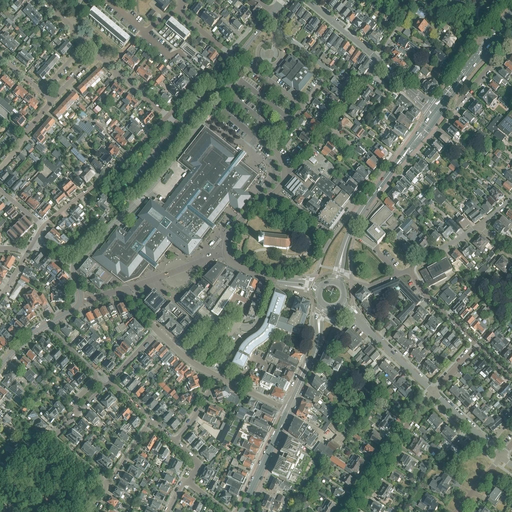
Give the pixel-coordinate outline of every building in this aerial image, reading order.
[(23,0),(17,0),(16,2),(13,4),(18,9),(21,6),(22,4),(25,1),(23,0)] [(155,0),(156,0),(159,2),(161,4),(161,5),(163,7),(164,7),(162,9),(161,10),(163,12),(170,4),(171,3),(170,4),(169,2),(169,1),(167,0),(155,0)] [(262,7),(253,0),(249,0),(247,3),(252,7),(250,10),(255,14),(262,7)] [(332,0),(329,5),(333,8),(338,3),(340,0),(332,0)] [(344,7),(346,4),(348,2),(348,3),(346,1),(342,6),(339,3),(334,9),(339,13),(341,11),(344,7)] [(346,8),(341,14),(345,19),(351,13),(353,9),(351,7),(352,6),(351,5),(353,3),(349,1),(344,7),(346,8),(346,9),(346,8)] [(191,11),(196,15),(204,6),(201,4),(199,6),(197,4),(191,11)] [(289,18),(291,20),(301,7),(295,4),(294,6),(293,6),(289,12),(292,14),(289,18)] [(29,5),(23,12),(27,16),(34,10),(29,5)] [(239,11),(248,19),(252,14),(243,7),(239,11)] [(97,11),(94,8),(88,15),(91,18),(91,19),(97,11)] [(300,19),(306,12),(301,8),(296,16),(300,19)] [(248,19),(239,11),(237,9),(236,11),(238,13),(236,16),(235,15),(235,16),(244,24),(247,21),(246,20),(248,19)] [(32,21),(34,19),(38,15),(34,10),(27,16),(32,21)] [(146,16),(149,19),(155,13),(152,10),(146,16)] [(354,15),(351,13),(345,19),(352,24),(353,22),(354,23),(357,19),(362,13),(358,10),(354,15)] [(101,14),(97,11),(91,19),(92,18),(95,21),(94,22),(101,14)] [(201,19),(206,23),(213,14),(211,12),(209,14),(207,12),(201,19)] [(306,13),(301,20),(300,19),(298,22),(304,26),(311,16),(306,13)] [(387,22),(391,17),(386,13),(383,18),(387,22)] [(19,17),(16,14),(10,21),(11,21),(12,23),(19,17)] [(105,17),(101,14),(94,22),(95,22),(95,21),(99,24),(98,25),(105,17)] [(219,18),(216,16),(213,14),(206,23),(212,27),(217,20),(219,18)] [(38,15),(34,19),(32,21),(36,26),(43,19),(38,15)] [(354,23),(353,25),(358,29),(364,23),(366,24),(370,19),(366,16),(364,18),(361,15),(357,19),(354,23)] [(108,20),(105,17),(98,25),(99,24),(102,27),(102,28),(108,20)] [(223,18),(221,20),(223,23),(229,28),(230,26),(223,18)] [(233,22),(231,24),(238,31),(239,30),(239,31),(240,31),(241,30),(241,28),(242,26),(239,23),(233,18),(231,20),(233,22)] [(175,22),(171,19),(166,26),(169,29),(175,22)] [(314,19),(308,26),(311,28),(307,32),(311,34),(319,23),(314,19)] [(360,31),(366,35),(368,32),(370,33),(377,23),(374,21),(373,22),(370,19),(366,24),(360,31)] [(112,23),(108,20),(102,28),(103,27),(106,30),(105,31),(112,23)] [(229,28),(223,23),(221,20),(217,25),(219,28),(220,27),(224,30),(221,33),(225,37),(223,38),(224,39),(225,40),(226,40),(226,41),(226,40),(227,39),(228,40),(233,35),(231,33),(232,31),(229,28)] [(421,21),(415,28),(422,32),(425,34),(430,28),(426,26),(427,25),(421,21)] [(42,31),(45,28),(48,32),(53,27),(48,23),(46,24),(44,22),(39,27),(42,31)] [(179,25),(175,22),(169,29),(173,32),(179,25)] [(116,26),(112,23),(105,31),(106,31),(110,33),(109,34),(116,26)] [(183,28),(179,25),(173,32),(177,35),(183,28)] [(320,36),(321,37),(327,29),(322,25),(316,34),(320,36)] [(119,29),(116,26),(109,34),(110,34),(113,36),(113,37),(119,29)] [(57,32),(53,27),(48,32),(53,37),(57,32)] [(186,31),(183,28),(177,35),(180,39),(186,31)] [(123,33),(119,29),(113,37),(114,37),(117,40),(116,40),(123,33)] [(380,31),(372,41),(377,45),(383,38),(380,36),(384,31),(382,29),(380,31)] [(403,34),(407,38),(411,33),(407,29),(403,34)] [(329,39),(329,38),(332,33),(328,30),(320,40),(326,44),(328,40),(329,39)] [(368,37),(372,41),(380,31),(378,30),(376,32),(375,32),(373,31),(368,37)] [(190,35),(186,31),(180,39),(184,42),(190,35)] [(0,41),(3,44),(7,39),(9,37),(4,32),(0,37),(0,41)] [(22,32),(20,34),(24,38),(22,40),(25,43),(28,39),(29,39),(23,34),(22,32)] [(448,35),(443,42),(447,44),(447,45),(450,47),(451,47),(453,48),(455,44),(454,43),(457,38),(454,36),(448,32),(447,34),(448,35)] [(127,36),(123,33),(116,40),(117,41),(117,40),(121,43),(120,43),(120,44),(127,36)] [(331,49),(339,38),(334,35),(326,46),(331,49)] [(131,39),(127,36),(120,44),(121,43),(125,46),(131,39)] [(7,49),(12,43),(14,41),(9,37),(7,39),(3,44),(7,49)] [(405,50),(405,49),(407,51),(409,51),(411,49),(416,53),(419,55),(421,51),(419,49),(420,48),(411,42),(410,43),(402,37),(396,44),(405,50)] [(343,42),(339,38),(331,49),(335,53),(343,42)] [(14,41),(12,43),(7,49),(12,53),(19,46),(14,41)] [(66,42),(62,47),(67,51),(68,49),(69,50),(71,47),(66,42)] [(184,42),(180,48),(193,58),(192,59),(195,61),(197,58),(200,55),(184,42)] [(340,55),(341,54),(344,55),(345,53),(350,47),(345,43),(341,49),(340,48),(337,52),(340,55)] [(217,52),(210,46),(209,47),(209,48),(209,49),(207,49),(205,51),(216,59),(219,56),(216,54),(217,52)] [(67,51),(62,47),(57,51),(63,56),(66,53),(65,53),(67,51)] [(345,53),(348,55),(345,60),(348,62),(355,51),(354,50),(350,47),(345,53)] [(394,49),(391,54),(394,56),(398,59),(398,58),(400,56),(403,59),(405,56),(398,51),(394,49)] [(21,62),(25,57),(28,55),(23,50),(16,58),(21,62)] [(432,57),(441,64),(443,61),(445,60),(447,58),(437,50),(435,53),(432,51),(430,54),(433,56),(432,57)] [(216,59),(205,51),(204,53),(202,54),(201,55),(204,58),(209,62),(210,61),(213,63),(216,59)] [(361,55),(356,52),(349,62),(354,65),(361,55)] [(21,62),(26,67),(30,62),(34,58),(29,53),(28,55),(25,57),(21,62)] [(127,65),(132,59),(134,58),(129,53),(122,61),(127,65)] [(53,56),(51,58),(49,56),(48,57),(46,55),(44,57),(49,61),(54,65),(56,63),(56,64),(59,61),(53,56)] [(201,55),(200,55),(197,58),(201,61),(199,64),(202,66),(203,65),(206,68),(207,68),(208,68),(208,67),(208,66),(210,64),(206,61),(206,60),(204,58),(201,55)] [(366,59),(361,55),(354,65),(353,66),(356,68),(358,64),(361,66),(366,59)] [(394,56),(391,61),(397,65),(398,67),(400,67),(403,69),(406,64),(398,58),(398,59),(394,56)] [(45,66),(50,70),(53,67),(52,67),(54,65),(49,61),(44,57),(43,58),(45,60),(44,61),(45,62),(43,64),(45,66)] [(293,87),(299,92),(312,75),(307,70),(307,69),(292,57),(291,58),(289,57),(276,72),(278,74),(277,76),(292,88),(293,87)] [(134,58),(132,59),(127,65),(133,70),(139,62),(134,58)] [(364,75),(373,63),(367,59),(359,71),(364,75)] [(43,64),(41,66),(40,66),(37,65),(36,66),(39,69),(41,70),(45,75),(47,73),(48,73),(50,70),(45,66),(43,64)] [(418,70),(416,68),(418,66),(415,64),(413,67),(413,66),(408,73),(413,77),(418,70)] [(146,66),(144,69),(141,67),(137,73),(142,77),(147,72),(149,69),(146,66)] [(195,71),(196,71),(190,66),(184,72),(191,78),(191,77),(194,79),(195,78),(195,79),(197,77),(196,76),(198,74),(195,71)] [(420,72),(426,77),(430,73),(424,68),(420,72)] [(99,69),(94,73),(99,79),(102,76),(103,78),(105,76),(104,74),(99,69)] [(508,74),(502,69),(498,73),(507,81),(508,79),(506,77),(508,74)] [(44,77),(45,75),(41,70),(36,75),(41,80),(44,77)] [(152,76),(147,72),(142,77),(147,82),(152,76)] [(94,73),(90,77),(95,83),(97,80),(99,82),(100,80),(99,79),(94,73)] [(160,74),(153,81),(159,85),(165,78),(160,74)] [(499,85),(501,83),(505,86),(507,84),(496,75),(492,80),(499,85)] [(3,88),(4,86),(9,81),(4,76),(3,78),(1,77),(0,78),(0,88),(1,89),(2,88),(3,88)] [(180,81),(185,87),(190,82),(185,77),(183,79),(180,76),(179,78),(181,80),(180,81)] [(90,77),(85,81),(90,87),(95,83),(90,77)] [(422,86),(427,94),(438,87),(433,79),(427,82),(426,81),(423,83),(423,84),(422,85),(422,86)] [(181,91),(185,87),(180,81),(179,82),(177,80),(173,83),(176,86),(175,86),(181,91)] [(14,85),(9,81),(4,86),(3,88),(2,88),(1,89),(0,89),(0,90),(2,91),(4,89),(4,90),(6,88),(9,91),(14,85)] [(85,81),(81,85),(86,91),(90,87),(85,81)] [(339,88),(345,93),(350,86),(349,85),(344,81),(339,88)] [(500,89),(499,88),(499,87),(492,81),(488,86),(495,92),(496,90),(498,92),(500,89)] [(116,83),(111,89),(115,93),(120,87),(116,83)] [(86,91),(81,85),(77,90),(81,95),(86,91)] [(171,89),(169,92),(174,97),(175,96),(176,97),(177,95),(177,94),(179,93),(173,87),(171,85),(169,87),(171,89)] [(19,96),(24,91),(18,87),(12,94),(16,98),(12,102),(13,103),(19,96)] [(120,87),(115,93),(120,96),(125,91),(120,87)] [(331,92),(341,99),(344,95),(334,87),(333,89),(333,88),(332,89),(333,90),(331,92)] [(365,87),(359,96),(365,100),(365,101),(367,103),(369,100),(369,99),(369,98),(368,98),(369,98),(368,97),(372,92),(365,87)] [(333,107),(334,106),(335,104),(336,105),(339,101),(332,95),(324,89),(322,92),(330,98),(329,100),(327,102),(333,107)] [(481,94),(478,97),(489,105),(493,100),(494,101),(497,98),(485,89),(483,92),(482,92),(481,93),(481,94)] [(24,91),(19,96),(13,103),(14,103),(18,99),(19,100),(21,98),(23,101),(28,95),(24,91)] [(161,98),(167,103),(171,99),(168,97),(169,96),(163,91),(161,93),(164,96),(161,98)] [(79,103),(76,100),(78,98),(73,93),(69,97),(74,103),(77,105),(79,103)] [(33,100),(28,95),(23,101),(28,105),(33,100)] [(129,95),(125,100),(129,104),(134,99),(129,95)] [(406,99),(402,95),(397,102),(401,105),(406,99)] [(74,103),(69,97),(65,102),(70,107),(74,103)] [(500,98),(498,100),(506,107),(508,105),(504,102),(502,100),(500,98)] [(134,99),(129,104),(134,108),(138,103),(134,99)] [(328,116),(332,111),(330,110),(325,106),(315,99),(313,103),(316,106),(317,105),(322,109),(321,111),(328,116)] [(405,109),(410,103),(406,99),(401,105),(405,109)] [(27,107),(24,110),(21,113),(25,116),(26,114),(24,112),(27,107),(31,111),(33,109),(34,111),(37,108),(35,107),(38,104),(33,100),(28,105),(27,107)] [(65,102),(60,106),(66,111),(70,107),(65,102)] [(476,102),(468,110),(475,115),(476,114),(480,116),(484,112),(480,109),(482,107),(476,102)] [(415,119),(416,118),(420,112),(414,107),(414,106),(410,103),(405,109),(404,110),(415,119)] [(348,114),(353,118),(355,115),(358,111),(360,112),(362,110),(357,107),(356,108),(353,105),(349,110),(350,111),(348,114)] [(64,117),(68,113),(66,111),(60,106),(56,111),(62,116),(64,117)] [(404,110),(401,108),(396,115),(400,118),(397,122),(401,124),(400,125),(408,130),(413,124),(405,119),(406,118),(401,114),(404,110)] [(135,111),(143,118),(140,121),(145,126),(149,121),(144,116),(140,112),(137,110),(135,111)] [(314,114),(314,116),(315,117),(315,118),(322,124),(326,119),(319,113),(319,112),(317,110),(315,113),(314,114)] [(415,119),(404,110),(401,114),(404,117),(405,117),(412,122),(414,119),(415,119)] [(56,111),(52,115),(58,120),(62,116),(56,111)] [(148,112),(144,116),(149,121),(153,117),(148,112)] [(466,113),(463,117),(470,124),(470,123),(471,124),(473,124),(475,122),(475,123),(477,120),(475,118),(474,119),(466,113)] [(13,122),(20,127),(21,126),(22,125),(25,121),(22,118),(23,117),(19,114),(16,117),(17,117),(13,122)] [(391,115),(388,118),(395,123),(397,119),(391,115)] [(338,123),(345,128),(349,123),(347,121),(347,120),(343,117),(338,123)] [(511,133),(511,121),(508,118),(504,122),(499,118),(497,117),(487,129),(493,135),(498,129),(509,137),(511,133)] [(125,128),(132,135),(134,133),(137,135),(141,131),(136,127),(139,125),(131,118),(129,121),(131,122),(125,128)] [(454,126),(461,133),(468,125),(469,123),(463,118),(462,120),(461,119),(457,123),(454,126)] [(49,119),(45,123),(50,128),(55,123),(49,119)] [(310,124),(311,125),(308,129),(313,132),(312,132),(314,129),(315,130),(316,128),(318,130),(321,125),(313,120),(312,121),(310,120),(308,123),(310,124)] [(76,126),(88,136),(90,134),(92,132),(93,133),(96,129),(91,125),(89,128),(87,126),(83,123),(83,124),(80,121),(76,126)] [(46,133),(48,135),(53,130),(50,128),(45,123),(41,128),(46,133)] [(96,128),(96,129),(101,133),(104,130),(97,123),(96,124),(94,126),(96,128)] [(407,132),(397,125),(394,129),(404,136),(407,132)] [(75,126),(72,129),(80,135),(82,132),(75,126)] [(112,272),(125,281),(137,277),(150,260),(155,263),(171,243),(189,257),(201,241),(200,241),(208,231),(207,227),(205,225),(207,223),(208,221),(210,223),(215,222),(230,203),(238,210),(249,196),(245,193),(258,176),(239,160),(237,159),(240,154),(205,127),(177,162),(191,172),(165,205),(158,200),(157,200),(156,199),(155,199),(149,207),(148,208),(147,207),(139,217),(140,218),(128,234),(119,227),(95,258),(112,272)] [(123,147),(127,143),(121,137),(124,134),(118,127),(113,133),(116,135),(113,138),(123,147)] [(446,132),(453,139),(455,137),(458,140),(461,136),(458,133),(451,127),(449,129),(448,131),(448,130),(446,132)] [(41,128),(37,133),(42,137),(46,133),(41,128)] [(360,128),(355,135),(359,138),(364,132),(360,128)] [(498,130),(493,136),(501,142),(503,140),(506,137),(498,130)] [(397,138),(390,132),(387,135),(386,134),(386,133),(383,131),(381,133),(393,143),(397,138)] [(479,131),(477,135),(476,135),(482,141),(485,137),(479,131)] [(86,135),(82,132),(80,135),(77,138),(80,141),(86,135)] [(125,140),(129,143),(134,138),(129,133),(127,132),(122,137),(125,140)] [(308,137),(310,135),(306,132),(305,134),(303,133),(300,138),(307,144),(311,139),(308,137)] [(44,139),(42,137),(37,133),(33,138),(38,142),(40,144),(42,146),(44,143),(46,141),(44,139)] [(389,148),(393,143),(381,133),(380,135),(382,137),(383,137),(384,137),(385,138),(382,141),(389,148)] [(60,135),(57,139),(64,146),(67,142),(60,135)] [(439,140),(438,140),(442,143),(440,145),(445,149),(445,150),(446,151),(452,144),(450,142),(443,135),(440,138),(441,139),(439,140)] [(289,138),(284,146),(287,148),(293,141),(289,138)] [(329,141),(326,145),(332,151),(336,147),(329,141)] [(372,158),(373,157),(368,152),(367,153),(363,150),(365,148),(362,146),(358,142),(357,144),(360,147),(359,148),(358,147),(356,149),(356,150),(356,151),(357,152),(357,153),(358,153),(358,154),(359,154),(360,154),(361,155),(362,155),(364,153),(366,155),(361,160),(373,171),(376,168),(375,167),(378,163),(372,158)] [(433,146),(432,146),(439,153),(441,154),(445,150),(445,149),(440,145),(438,143),(437,143),(436,142),(435,144),(434,144),(432,145),(433,146)] [(109,149),(107,151),(112,156),(114,153),(116,156),(117,155),(118,155),(119,154),(118,153),(120,151),(110,143),(109,144),(110,146),(108,149),(109,149)] [(372,152),(381,161),(384,158),(383,157),(387,153),(381,148),(381,147),(378,144),(374,148),(375,149),(372,152)] [(485,155),(488,151),(489,150),(482,145),(474,154),(478,157),(482,152),(485,155)] [(37,146),(34,149),(40,154),(43,151),(38,146),(37,146)] [(98,151),(104,156),(100,160),(106,166),(109,162),(110,163),(112,161),(111,160),(112,159),(109,156),(109,155),(101,147),(98,151)] [(431,148),(425,156),(427,158),(425,161),(431,165),(434,161),(435,161),(440,156),(437,154),(431,148)] [(292,153),(298,158),(301,154),(295,149),(292,153)] [(79,154),(79,155),(76,157),(83,164),(86,161),(79,154)] [(93,162),(91,164),(99,172),(103,167),(93,158),(91,160),(93,162)] [(58,160),(54,165),(56,166),(58,168),(59,169),(59,168),(63,165),(58,160)] [(417,163),(414,166),(421,173),(424,171),(425,172),(426,173),(427,173),(430,170),(430,168),(427,166),(421,160),(418,164),(417,163)] [(460,166),(453,160),(450,163),(457,169),(460,166)] [(85,169),(82,172),(79,169),(74,173),(80,178),(80,177),(87,183),(95,175),(91,172),(92,171),(88,167),(87,167),(85,165),(83,167),(85,169)] [(315,185),(320,178),(304,165),(296,175),(305,183),(308,179),(315,185)] [(369,174),(361,167),(362,167),(359,165),(354,170),(365,180),(368,176),(367,176),(369,174)] [(13,173),(10,170),(7,168),(4,172),(0,177),(0,178),(1,180),(1,181),(2,182),(4,182),(9,176),(10,177),(13,173)] [(414,168),(409,172),(416,179),(418,181),(419,182),(421,179),(418,176),(420,174),(414,168)] [(365,181),(354,171),(352,173),(353,174),(350,177),(352,179),(360,186),(365,181)] [(17,173),(16,172),(15,172),(11,176),(11,177),(4,184),(5,185),(8,188),(8,187),(9,188),(18,179),(17,178),(15,176),(17,174),(17,173)] [(409,172),(405,177),(412,183),(414,185),(418,181),(416,179),(409,172)] [(57,177),(56,176),(53,173),(49,178),(53,182),(58,178),(57,177)] [(165,179),(163,182),(165,184),(173,174),(171,173),(169,175),(167,174),(164,178),(165,179)] [(70,179),(73,182),(79,188),(80,187),(82,186),(82,185),(83,183),(76,177),(77,177),(74,174),(73,175),(70,179)] [(341,209),(350,198),(344,193),(323,175),(320,178),(315,185),(310,191),(314,195),(315,194),(316,194),(317,193),(319,190),(322,192),(329,198),(334,202),(334,203),(341,209)] [(358,186),(353,182),(354,181),(351,179),(352,179),(351,178),(347,175),(345,177),(350,180),(346,184),(355,192),(358,188),(357,188),(358,186)] [(428,176),(426,178),(434,185),(436,183),(428,176)] [(285,188),(287,189),(290,193),(294,196),(295,195),(296,197),(297,197),(300,194),(302,196),(305,198),(308,194),(312,198),(314,195),(310,191),(309,192),(308,190),(303,186),(294,178),(285,188)] [(355,192),(346,184),(339,178),(337,180),(335,179),(332,182),(340,188),(339,188),(350,198),(355,192)] [(408,190),(409,189),(410,190),(411,190),(412,189),(413,188),(413,187),(412,186),(410,184),(404,178),(400,182),(407,189),(408,190)] [(21,179),(11,190),(15,193),(21,187),(22,188),(27,183),(25,181),(24,182),(21,179)] [(498,180),(496,183),(502,188),(503,187),(509,192),(511,189),(511,188),(506,183),(504,185),(498,180)] [(64,184),(73,194),(77,190),(68,181),(64,184)] [(400,182),(396,187),(399,190),(399,191),(402,194),(403,193),(403,192),(405,193),(406,193),(408,192),(408,190),(407,189),(400,182)] [(68,198),(73,194),(64,184),(60,188),(68,198)] [(496,188),(494,189),(491,185),(489,187),(491,189),(500,199),(504,196),(499,190),(498,191),(496,188)] [(24,193),(20,197),(25,202),(31,196),(28,193),(31,190),(28,187),(23,192),(24,193)] [(388,196),(392,199),(391,200),(396,205),(399,202),(395,199),(400,194),(394,189),(388,196)] [(500,199),(491,189),(489,191),(493,195),(491,197),(496,203),(500,199)] [(61,192),(59,194),(56,192),(54,190),(53,191),(53,192),(62,201),(66,198),(61,192)] [(58,205),(62,201),(53,192),(51,193),(53,195),(53,196),(55,198),(53,200),(58,205)] [(431,198),(440,207),(446,200),(437,192),(431,198)] [(481,198),(482,196),(488,203),(492,207),(496,203),(490,198),(489,199),(484,195),(481,192),(477,195),(481,198)] [(105,201),(108,198),(103,194),(95,204),(104,212),(105,211),(107,213),(109,210),(108,208),(104,204),(106,202),(105,201)] [(26,203),(30,207),(31,207),(32,206),(31,205),(33,204),(39,197),(37,195),(33,200),(31,198),(26,203)] [(295,202),(299,205),(304,200),(299,196),(295,202)] [(39,197),(33,204),(31,205),(32,206),(31,207),(34,211),(40,204),(38,203),(41,199),(39,197)] [(343,211),(341,209),(334,203),(334,202),(329,198),(328,200),(319,211),(321,213),(316,219),(322,223),(330,229),(337,220),(343,211)] [(306,207),(311,211),(319,201),(316,199),(313,203),(311,201),(306,207)] [(394,210),(392,208),(394,205),(388,199),(384,203),(388,206),(387,207),(392,212),(394,210)] [(319,201),(311,211),(315,215),(320,208),(318,206),(320,202),(319,201)] [(464,211),(465,212),(469,216),(470,218),(472,220),(475,224),(482,218),(483,217),(485,215),(471,201),(466,206),(465,206),(467,208),(464,211)] [(44,202),(35,211),(38,214),(43,219),(46,215),(45,215),(51,209),(44,202)] [(487,214),(493,209),(488,203),(482,208),(487,214)] [(77,206),(73,210),(79,216),(83,213),(77,206)] [(5,212),(8,216),(14,211),(11,207),(5,212)] [(378,245),(380,242),(385,237),(378,229),(380,228),(381,229),(385,229),(387,227),(384,224),(393,215),(387,209),(385,207),(370,222),(369,222),(366,227),(364,231),(363,234),(363,235),(365,236),(369,239),(370,238),(378,245)] [(79,216),(73,210),(69,213),(75,220),(76,221),(78,219),(80,222),(82,220),(79,216)] [(8,216),(12,220),(17,214),(14,211),(8,216)] [(456,216),(459,219),(456,222),(463,230),(468,225),(459,214),(456,216)] [(28,230),(29,229),(32,226),(24,217),(19,221),(28,230)] [(503,217),(499,222),(505,227),(509,230),(511,227),(511,225),(509,222),(503,217)] [(61,221),(67,228),(70,231),(72,230),(70,227),(74,223),(69,218),(67,220),(65,218),(61,221)] [(408,218),(399,227),(404,231),(407,234),(412,229),(409,226),(412,223),(408,218)] [(450,223),(448,225),(456,233),(460,229),(454,223),(451,220),(449,222),(450,223)] [(23,234),(24,234),(28,230),(19,221),(15,225),(23,234)] [(67,228),(61,221),(57,225),(64,232),(65,231),(64,231),(67,228)] [(435,221),(433,223),(437,227),(435,229),(445,239),(446,239),(447,237),(449,235),(439,225),(438,224),(436,222),(435,221)] [(494,227),(493,228),(503,237),(504,236),(501,233),(503,231),(506,233),(508,231),(503,227),(498,222),(494,227)] [(441,223),(439,225),(449,235),(450,234),(451,234),(452,233),(452,232),(447,226),(445,228),(441,223)] [(15,225),(15,226),(11,230),(19,238),(23,234),(15,225)] [(402,232),(398,228),(392,234),(396,238),(402,232)] [(49,234),(57,242),(62,237),(53,229),(49,234)] [(14,243),(18,239),(19,238),(11,230),(6,234),(14,243)] [(429,235),(436,242),(440,237),(433,231),(429,235)] [(62,236),(62,237),(57,242),(49,234),(48,234),(44,238),(58,252),(68,241),(62,236)] [(259,243),(264,243),(263,247),(288,249),(292,247),(293,241),(289,237),(265,235),(265,236),(261,236),(261,237),(259,237),(259,240),(259,243)] [(417,243),(424,250),(428,245),(426,242),(428,241),(422,235),(419,238),(420,240),(417,243)] [(478,237),(476,239),(485,247),(489,243),(481,236),(479,238),(478,237)] [(485,247),(476,239),(474,242),(475,243),(473,244),(478,249),(476,251),(481,256),(484,252),(483,249),(485,247)] [(405,252),(407,255),(408,255),(410,258),(417,251),(408,243),(402,249),(405,252)] [(464,249),(469,254),(472,258),(475,254),(468,245),(467,246),(466,245),(464,247),(465,248),(464,249)] [(467,256),(469,254),(464,249),(463,249),(460,250),(461,251),(460,252),(467,260),(469,258),(467,256)] [(457,252),(456,251),(455,252),(454,252),(452,254),(452,255),(451,256),(456,262),(457,261),(459,259),(465,266),(466,266),(467,264),(457,252)] [(34,268),(37,265),(39,263),(38,262),(42,257),(38,253),(31,260),(34,263),(31,266),(34,268)] [(6,261),(12,265),(15,260),(9,256),(6,261)] [(499,270),(500,270),(499,269),(507,261),(505,258),(504,259),(502,258),(497,263),(494,260),(491,264),(499,270)] [(50,262),(46,259),(43,262),(43,261),(40,264),(39,264),(36,268),(39,270),(40,269),(42,271),(45,268),(50,262)] [(89,259),(78,271),(87,278),(88,276),(91,272),(97,266),(97,265),(89,259)] [(445,274),(452,270),(446,259),(428,269),(427,269),(420,272),(428,288),(447,278),(445,274)] [(9,270),(12,265),(6,261),(3,266),(9,270)] [(510,263),(507,261),(499,269),(500,270),(502,272),(501,274),(505,278),(510,273),(506,270),(511,265),(509,264),(510,263)] [(51,263),(46,269),(45,268),(42,272),(44,274),(47,272),(50,274),(51,273),(56,267),(51,263)] [(213,287),(226,269),(217,264),(202,278),(211,286),(213,287)] [(97,266),(91,272),(96,276),(95,277),(104,284),(110,277),(97,266)] [(56,267),(51,273),(50,274),(52,276),(49,280),(50,281),(48,283),(50,284),(55,278),(56,279),(58,277),(56,275),(60,271),(56,267)] [(479,273),(482,276),(488,269),(484,267),(479,273)] [(30,270),(26,268),(22,273),(30,278),(32,275),(30,274),(32,271),(30,270)] [(222,285),(232,271),(227,269),(219,281),(218,281),(216,283),(217,283),(214,286),(208,295),(210,297),(204,305),(206,307),(222,285)] [(238,274),(232,271),(222,285),(206,307),(208,309),(212,312),(220,301),(221,300),(228,288),(238,274)] [(100,288),(104,284),(95,277),(96,276),(91,272),(88,276),(91,279),(90,280),(93,282),(92,283),(95,286),(96,285),(100,288)] [(57,283),(59,281),(61,283),(64,279),(66,281),(68,278),(61,273),(58,277),(56,279),(55,278),(50,284),(55,288),(58,284),(57,283)] [(212,313),(218,317),(219,316),(218,316),(219,315),(220,315),(221,313),(222,311),(222,312),(223,310),(222,310),(223,309),(224,309),(225,308),(224,308),(226,305),(227,305),(227,303),(229,300),(230,300),(230,299),(231,297),(231,298),(232,297),(231,297),(233,295),(234,294),(236,291),(235,290),(236,289),(237,288),(238,288),(239,289),(239,288),(241,289),(241,290),(242,290),(244,290),(244,291),(246,291),(246,292),(252,280),(251,280),(252,279),(251,279),(251,280),(248,278),(248,277),(247,277),(246,277),(245,277),(244,276),(242,276),(242,275),(241,276),(241,275),(239,274),(238,274),(231,285),(228,290),(226,293),(225,294),(224,295),(224,294),(222,297),(221,300),(220,301),(219,301),(212,313)] [(20,278),(28,284),(30,280),(22,275),(20,278)] [(20,279),(17,284),(23,288),(26,283),(20,279)] [(208,285),(202,280),(198,284),(204,290),(206,292),(208,289),(206,287),(208,285)] [(245,298),(247,299),(250,292),(253,293),(257,282),(252,280),(246,292),(246,293),(247,293),(245,298)] [(412,302),(397,317),(402,323),(406,318),(405,318),(421,302),(421,303),(424,300),(421,298),(419,300),(399,280),(372,292),(369,294),(371,295),(370,296),(374,300),(375,299),(375,298),(395,289),(396,291),(399,291),(400,290),(412,302)] [(255,293),(263,296),(266,286),(265,285),(259,283),(256,293),(255,293)] [(440,297),(449,306),(456,298),(455,297),(456,296),(448,289),(450,287),(447,284),(441,290),(444,293),(440,297)] [(209,298),(196,285),(192,289),(192,290),(190,292),(203,304),(209,298)] [(58,290),(57,288),(53,288),(53,302),(56,302),(65,302),(64,291),(58,291),(58,290)] [(356,296),(362,303),(366,300),(370,304),(374,300),(370,296),(371,295),(369,294),(364,288),(356,296)] [(264,326),(263,326),(263,327),(262,328),(261,329),(259,332),(256,334),(253,336),(250,338),(248,340),(245,343),(243,346),(241,349),(239,352),(238,354),(232,364),(244,370),(250,357),(252,354),(254,351),(257,349),(260,347),(263,345),(266,343),(268,340),(271,338),(273,335),(275,331),(276,329),(291,334),(292,333),(300,335),(308,312),(308,310),(308,309),(309,308),(310,307),(309,306),(310,304),(305,303),(305,302),(301,300),(301,301),(296,300),(296,302),(294,302),(294,303),(295,305),(294,306),(293,307),(292,308),(293,309),(292,311),(297,312),(296,314),(296,313),(295,315),(293,318),(294,318),(292,323),(279,318),(286,298),(283,294),(281,293),(276,290),(266,318),(267,318),(266,323),(265,326),(264,326)] [(32,310),(41,304),(42,307),(47,304),(42,294),(37,297),(33,291),(24,296),(29,305),(32,310)] [(143,304),(155,315),(163,306),(166,303),(154,292),(143,304)] [(192,316),(203,304),(190,292),(179,304),(192,316)] [(260,305),(263,296),(255,293),(252,302),(255,303),(254,306),(252,305),(251,307),(250,307),(247,317),(255,320),(259,310),(258,310),(259,308),(260,305)] [(452,310),(456,314),(464,306),(461,302),(466,297),(462,294),(455,302),(457,304),(452,310)] [(362,303),(361,305),(370,314),(371,314),(373,316),(379,311),(379,310),(382,307),(379,304),(375,308),(370,304),(366,300),(362,303)] [(161,324),(164,327),(164,326),(168,330),(170,333),(171,332),(175,336),(177,339),(180,336),(179,336),(183,332),(188,327),(187,327),(191,323),(185,317),(182,314),(182,315),(178,311),(176,308),(176,309),(169,303),(168,304),(166,303),(163,306),(164,307),(164,308),(163,309),(164,310),(163,311),(160,314),(162,315),(158,319),(156,318),(156,319),(162,324),(161,324)] [(23,316),(23,317),(29,321),(35,317),(32,310),(29,305),(27,306),(26,305),(25,305),(24,305),(23,306),(24,307),(24,308),(23,308),(26,312),(21,315),(23,316)] [(107,308),(112,316),(117,314),(116,312),(113,305),(107,308)] [(126,312),(127,312),(123,305),(118,307),(121,315),(122,314),(122,316),(126,315),(128,316),(129,318),(131,317),(128,313),(127,314),(126,312)] [(100,310),(104,317),(107,315),(109,318),(111,316),(105,307),(100,310)] [(408,329),(416,320),(424,310),(421,307),(415,313),(416,314),(412,319),(409,316),(403,324),(408,329)] [(458,316),(462,320),(467,314),(471,310),(468,308),(466,311),(464,309),(458,316)] [(22,319),(20,321),(25,326),(29,322),(23,317),(23,316),(21,315),(18,312),(15,309),(13,311),(16,315),(22,319)] [(93,313),(99,323),(101,322),(99,318),(102,317),(98,310),(93,313)] [(428,314),(424,310),(416,320),(417,322),(421,318),(423,320),(428,314)] [(86,318),(83,321),(87,325),(88,324),(91,328),(93,326),(98,324),(95,320),(91,313),(90,313),(89,313),(85,316),(86,318)] [(465,321),(470,326),(476,318),(471,314),(465,321)] [(437,320),(433,317),(428,322),(428,323),(425,326),(428,330),(437,320)] [(13,326),(19,331),(23,326),(19,322),(18,321),(16,320),(14,318),(10,322),(11,323),(9,325),(12,327),(13,326)] [(134,320),(132,318),(124,324),(126,327),(127,327),(134,320)] [(83,327),(86,330),(88,328),(78,319),(74,323),(80,329),(83,327)] [(129,326),(131,329),(129,331),(131,333),(139,324),(135,320),(129,326)] [(441,324),(437,320),(428,330),(433,334),(437,330),(436,329),(441,324)] [(475,322),(471,327),(475,331),(476,330),(481,335),(485,330),(487,328),(477,320),(475,322)] [(397,328),(391,321),(389,323),(396,329),(397,328)] [(126,329),(126,327),(124,324),(124,323),(118,327),(122,333),(126,329)] [(127,337),(124,340),(130,346),(133,342),(130,339),(136,333),(141,338),(144,334),(141,331),(144,329),(139,324),(131,333),(127,337)] [(393,338),(398,342),(403,337),(401,334),(402,333),(400,331),(404,327),(402,324),(395,331),(398,333),(393,338)] [(76,338),(75,337),(79,333),(76,329),(73,332),(67,325),(61,331),(68,337),(68,338),(72,341),(76,338)] [(5,329),(14,337),(18,332),(10,326),(8,328),(7,327),(5,329)] [(448,331),(443,327),(438,333),(436,335),(439,337),(435,341),(437,343),(438,341),(439,341),(448,331)] [(12,337),(7,332),(6,331),(3,334),(0,332),(0,335),(2,337),(3,336),(8,341),(12,337)] [(360,341),(357,338),(350,331),(342,339),(350,346),(349,347),(353,351),(357,347),(356,346),(360,341)] [(494,337),(496,339),(500,335),(496,332),(493,336),(490,333),(484,339),(489,343),(494,337)] [(455,337),(450,333),(445,339),(441,343),(445,346),(446,345),(448,347),(451,344),(450,343),(455,337)] [(492,348),(494,350),(504,339),(502,337),(500,335),(496,339),(491,345),(493,347),(492,348)] [(398,342),(402,346),(408,341),(403,337),(398,342)] [(40,342),(39,343),(41,345),(40,345),(45,349),(44,350),(49,355),(49,354),(52,351),(50,349),(49,349),(47,347),(50,344),(47,340),(46,341),(43,338),(40,341),(40,342)] [(83,339),(77,345),(81,349),(90,340),(88,338),(85,341),(83,339)] [(408,341),(402,346),(407,351),(412,345),(410,343),(411,341),(409,339),(408,341)] [(461,343),(457,339),(450,347),(448,348),(451,350),(452,349),(454,346),(456,349),(461,343)] [(504,339),(494,350),(497,352),(498,351),(500,353),(505,347),(509,343),(504,339)] [(120,347),(126,353),(127,352),(127,353),(129,351),(129,350),(131,348),(122,340),(120,342),(123,344),(120,347)] [(267,355),(296,369),(299,362),(300,362),(303,354),(285,346),(286,345),(275,340),(267,355)] [(95,351),(95,350),(96,350),(97,351),(102,346),(98,343),(97,344),(95,342),(84,352),(89,357),(95,351)] [(157,342),(146,354),(152,360),(157,355),(157,354),(163,347),(157,342)] [(114,347),(117,350),(115,353),(121,359),(121,358),(122,359),(124,356),(123,356),(125,354),(116,345),(114,347)] [(32,350),(39,357),(38,358),(39,359),(42,362),(44,360),(44,359),(42,357),(43,356),(41,354),(40,353),(42,351),(37,346),(32,350)] [(370,347),(369,348),(364,353),(367,355),(364,359),(365,360),(374,351),(371,348),(370,347)] [(509,352),(511,349),(509,347),(501,356),(505,360),(511,354),(509,352)] [(168,352),(164,348),(158,354),(159,354),(157,356),(157,355),(152,360),(153,361),(158,356),(158,357),(161,359),(168,352)] [(411,355),(415,359),(421,353),(416,349),(411,355)] [(421,353),(415,359),(417,361),(417,362),(418,363),(419,363),(420,363),(425,358),(423,355),(426,352),(424,350),(421,353)] [(30,351),(26,355),(32,361),(34,358),(37,361),(39,359),(38,358),(30,351)] [(49,362),(50,361),(53,358),(56,361),(57,362),(61,358),(60,356),(61,355),(57,351),(52,356),(49,354),(49,355),(45,358),(49,362)] [(380,356),(378,354),(374,351),(365,360),(367,362),(370,359),(374,362),(379,357),(380,356)] [(96,358),(93,361),(94,363),(95,363),(96,364),(97,365),(100,361),(101,361),(102,360),(102,359),(104,361),(106,359),(104,357),(106,356),(101,352),(98,355),(97,354),(95,357),(96,358)] [(168,363),(173,357),(169,352),(162,360),(161,362),(166,366),(167,364),(167,363),(168,363)] [(325,353),(321,363),(334,368),(333,370),(338,372),(343,361),(332,356),(331,356),(325,353)] [(438,358),(439,359),(442,362),(446,357),(442,353),(438,358)] [(144,355),(139,361),(140,362),(139,362),(142,364),(145,366),(143,367),(145,369),(152,362),(151,361),(150,361),(148,359),(144,355)] [(294,372),(296,369),(267,355),(264,361),(276,367),(277,366),(278,366),(277,368),(272,365),(268,373),(273,375),(273,376),(279,379),(280,376),(283,377),(282,379),(290,383),(295,372),(294,372)] [(174,357),(169,363),(173,367),(178,361),(174,357)] [(27,366),(30,363),(24,358),(20,362),(28,370),(30,368),(27,366)] [(60,366),(62,368),(61,368),(61,369),(63,371),(68,366),(66,364),(68,362),(64,358),(55,367),(57,368),(60,366)] [(102,365),(105,368),(109,372),(115,366),(112,363),(115,361),(113,359),(109,363),(106,361),(102,365)] [(427,371),(433,365),(435,363),(433,361),(431,363),(428,361),(423,366),(423,367),(423,368),(424,369),(425,369),(427,371)] [(479,373),(485,365),(481,361),(479,364),(476,361),(473,364),(476,367),(479,369),(477,371),(479,373)] [(34,362),(32,364),(38,370),(41,368),(34,362)] [(177,374),(178,372),(184,366),(179,362),(173,368),(171,370),(176,374),(177,374)] [(379,367),(384,372),(389,366),(385,362),(379,367)] [(69,375),(71,377),(70,378),(72,381),(79,374),(77,373),(78,372),(77,371),(78,371),(72,365),(72,366),(71,365),(70,367),(70,368),(68,370),(69,372),(68,373),(68,375),(69,375)] [(433,365),(427,371),(432,375),(437,369),(433,365)] [(188,370),(184,366),(178,372),(177,374),(180,376),(178,378),(180,381),(183,378),(182,377),(188,370)] [(384,372),(389,376),(394,371),(389,366),(384,372)] [(479,374),(482,377),(484,379),(492,371),(487,367),(482,373),(481,372),(479,374)] [(14,394),(16,396),(18,398),(23,392),(18,389),(19,388),(21,386),(16,381),(15,382),(13,381),(16,378),(15,377),(17,375),(10,369),(3,376),(6,379),(3,382),(3,385),(7,388),(9,385),(11,387),(9,390),(13,394),(14,394)] [(35,379),(33,377),(27,372),(25,370),(21,374),(23,376),(23,377),(29,382),(29,381),(31,383),(35,379)] [(253,372),(251,371),(246,381),(252,383),(255,376),(252,375),(253,372)] [(387,378),(393,384),(398,379),(397,377),(399,375),(394,371),(389,376),(387,378)] [(147,375),(153,380),(156,376),(150,372),(149,373),(147,375)] [(194,372),(188,374),(185,376),(186,379),(188,378),(190,382),(198,379),(196,375),(195,375),(194,372)] [(286,392),(289,384),(266,373),(260,385),(270,390),(272,386),(277,388),(286,392)] [(72,383),(74,385),(76,382),(79,385),(85,378),(84,376),(83,377),(81,374),(72,383)] [(121,382),(126,386),(135,375),(134,374),(129,378),(126,375),(123,378),(124,379),(121,382)] [(463,378),(468,383),(472,379),(467,374),(463,378)] [(489,385),(491,387),(499,378),(495,374),(490,379),(492,382),(489,385)] [(255,376),(252,383),(258,386),(262,376),(260,375),(259,378),(255,376)] [(136,376),(127,387),(128,389),(130,391),(131,391),(132,390),(133,392),(141,383),(139,382),(138,383),(136,381),(139,378),(136,376)] [(312,385),(312,386),(317,391),(319,389),(326,396),(327,396),(331,400),(330,400),(335,405),(338,401),(330,393),(322,386),(324,384),(326,385),(329,382),(323,377),(321,380),(317,376),(314,382),(312,382),(312,384),(312,385)] [(401,388),(406,382),(402,378),(400,380),(398,379),(393,384),(399,390),(401,388)] [(499,378),(491,387),(493,388),(496,385),(498,388),(504,382),(499,378)] [(199,383),(198,379),(190,382),(187,385),(189,387),(188,388),(189,391),(200,387),(198,384),(199,383)] [(337,380),(334,383),(339,389),(342,386),(337,380)] [(73,391),(65,383),(64,382),(63,384),(64,385),(66,387),(62,390),(66,394),(67,393),(69,395),(73,391)] [(399,390),(398,391),(405,398),(412,391),(409,389),(411,387),(406,382),(401,388),(399,390)] [(141,389),(144,386),(142,384),(134,393),(138,398),(144,391),(141,389)] [(499,394),(503,398),(511,389),(507,385),(502,390),(501,389),(497,393),(499,394)] [(450,392),(454,396),(459,391),(455,386),(450,392)] [(59,392),(57,395),(63,401),(67,397),(57,387),(56,389),(59,392)] [(150,392),(152,389),(150,387),(143,395),(144,396),(140,400),(145,404),(151,397),(148,395),(150,392)] [(476,391),(479,393),(481,396),(484,392),(479,387),(478,387),(476,390),(476,391)] [(0,399),(3,402),(4,403),(6,402),(2,399),(5,396),(9,400),(12,397),(1,388),(0,388),(0,399)] [(225,400),(237,406),(238,404),(241,399),(231,394),(229,395),(227,388),(221,390),(224,400),(225,400)] [(273,388),(269,396),(281,402),(283,401),(287,393),(283,392),(283,393),(282,393),(282,392),(276,389),(273,388)] [(321,396),(320,394),(318,393),(309,389),(307,393),(319,399),(321,396)] [(218,402),(224,400),(221,390),(215,392),(218,402)] [(459,391),(454,396),(459,400),(464,395),(459,391)] [(332,413),(324,404),(319,400),(320,399),(319,399),(307,393),(305,398),(313,402),(313,403),(315,404),(313,405),(327,418),(332,413)] [(466,393),(464,395),(459,400),(463,405),(470,397),(466,393)] [(153,400),(147,406),(152,410),(158,404),(155,401),(159,397),(156,394),(152,399),(153,400)] [(189,403),(195,400),(192,394),(189,396),(188,394),(186,396),(180,398),(180,399),(181,401),(182,402),(187,400),(189,403)] [(119,408),(114,403),(116,401),(110,395),(106,399),(117,410),(119,408)] [(470,397),(463,405),(468,409),(474,403),(472,400),(473,399),(470,397)] [(258,403),(248,398),(245,405),(251,408),(251,409),(249,412),(253,413),(254,410),(258,403)] [(107,409),(110,406),(116,412),(117,411),(117,410),(106,399),(101,403),(107,409)] [(59,402),(57,405),(55,403),(54,403),(52,401),(50,403),(60,413),(64,409),(60,405),(61,404),(59,402)] [(161,414),(163,416),(167,411),(165,409),(167,407),(164,404),(164,403),(165,402),(163,401),(161,403),(159,405),(159,406),(157,408),(157,409),(154,412),(159,416),(161,414)] [(303,401),(302,404),(301,406),(309,410),(309,409),(315,412),(316,410),(311,408),(312,405),(308,404),(309,403),(305,401),(305,402),(303,401)] [(258,402),(258,403),(254,410),(274,419),(278,412),(258,402)] [(24,405),(20,410),(23,413),(28,408),(24,405)] [(94,409),(102,417),(104,416),(102,413),(104,411),(99,405),(94,409)] [(210,406),(206,415),(212,417),(213,414),(220,418),(223,410),(216,406),(215,409),(210,406)] [(301,406),(301,407),(299,412),(314,418),(315,416),(308,413),(309,410),(301,406)] [(472,414),(478,419),(483,414),(484,412),(488,409),(485,406),(480,411),(478,408),(472,414)] [(43,413),(45,415),(44,417),(43,416),(40,418),(46,423),(48,421),(50,423),(54,419),(54,418),(48,413),(48,412),(45,409),(43,407),(41,410),(41,411),(42,413),(43,413)] [(45,409),(48,412),(48,413),(54,418),(58,414),(52,408),(50,411),(46,407),(45,409)] [(125,408),(116,418),(118,420),(119,420),(119,419),(121,416),(124,419),(123,419),(126,422),(130,418),(129,417),(130,415),(128,414),(130,413),(125,409),(125,408)] [(32,423),(36,426),(42,431),(46,427),(40,421),(41,420),(37,417),(38,416),(33,411),(27,417),(33,422),(32,423)] [(166,422),(167,423),(172,417),(174,415),(171,412),(169,411),(162,419),(164,420),(164,421),(165,422),(166,422)] [(272,424),(274,419),(257,411),(256,415),(253,413),(249,412),(248,411),(246,415),(254,419),(255,417),(258,418),(257,421),(259,422),(260,420),(263,422),(264,420),(272,424)] [(502,415),(505,418),(509,422),(511,418),(511,417),(506,411),(505,412),(502,415)] [(97,419),(97,418),(92,412),(86,418),(92,423),(94,421),(95,422),(97,419)] [(268,433),(271,426),(268,424),(261,421),(260,420),(259,422),(257,421),(254,419),(246,415),(239,412),(236,417),(239,419),(245,422),(268,433)] [(299,412),(298,413),(297,416),(302,418),(301,419),(305,421),(306,417),(313,420),(314,418),(299,412)] [(385,415),(386,416),(384,419),(377,415),(376,417),(383,421),(390,426),(394,420),(392,419),(394,416),(388,412),(385,415)] [(14,420),(11,418),(7,414),(5,417),(11,422),(12,423),(14,420)] [(433,424),(438,419),(434,414),(429,420),(433,424)] [(483,414),(478,419),(483,424),(484,423),(485,423),(485,422),(488,419),(483,414)] [(214,424),(216,420),(212,418),(206,415),(203,420),(214,426),(215,424),(214,424)] [(484,423),(488,427),(492,432),(503,422),(498,416),(495,418),(496,420),(494,421),(490,417),(488,419),(485,422),(485,423),(484,423)] [(128,433),(130,430),(128,428),(130,426),(134,429),(140,422),(134,417),(126,427),(124,425),(121,429),(127,434),(128,433)] [(174,429),(174,430),(181,422),(176,417),(169,425),(171,427),(171,428),(173,429),(174,429)] [(296,419),(295,418),(288,433),(289,433),(296,439),(298,440),(298,439),(300,441),(301,440),(310,446),(317,438),(314,435),(316,433),(309,427),(296,419),(297,419),(296,419)] [(438,419),(433,424),(438,429),(435,431),(437,434),(442,429),(439,427),(443,423),(441,420),(440,421),(438,419)] [(243,423),(233,445),(240,448),(242,449),(242,448),(256,455),(257,453),(258,453),(259,450),(259,449),(259,448),(260,448),(260,447),(262,444),(261,444),(262,442),(262,441),(264,441),(267,434),(245,423),(245,422),(242,420),(242,422),(243,423)] [(81,430),(82,429),(86,433),(88,431),(86,429),(89,427),(83,421),(78,425),(79,425),(78,427),(80,429),(81,430)] [(349,426),(355,431),(359,426),(353,421),(349,426)] [(386,432),(390,426),(383,421),(379,427),(386,432)] [(327,423),(322,430),(325,433),(328,429),(327,428),(328,428),(334,434),(335,434),(337,436),(333,440),(332,440),(331,442),(329,441),(325,446),(327,447),(335,453),(339,448),(340,449),(347,440),(331,423),(330,425),(327,423)] [(71,441),(80,430),(80,429),(77,426),(72,430),(66,437),(71,441)] [(448,428),(444,431),(442,429),(437,434),(440,436),(441,435),(445,439),(447,437),(452,432),(448,428)] [(80,429),(80,430),(71,441),(76,445),(81,438),(78,435),(82,431),(81,430),(80,429)] [(370,440),(378,445),(382,439),(379,437),(380,435),(374,431),(372,434),(373,435),(370,440)] [(120,438),(123,440),(123,439),(126,441),(129,437),(122,433),(121,435),(116,432),(114,434),(121,438),(120,438)] [(447,441),(449,439),(451,442),(452,443),(458,437),(457,436),(452,432),(447,437),(445,439),(447,441)] [(186,440),(190,444),(198,436),(196,434),(195,435),(192,433),(186,440)] [(144,451),(148,453),(155,439),(150,437),(148,440),(147,439),(142,447),(146,449),(144,451)] [(275,467),(272,474),(286,481),(290,473),(288,473),(289,470),(291,471),(293,472),(296,467),(299,459),(297,458),(299,453),(297,452),(298,450),(300,451),(302,446),(288,437),(285,444),(286,445),(285,446),(284,446),(280,453),(284,454),(284,455),(282,458),(282,459),(279,458),(276,465),(277,466),(277,467),(275,467)] [(114,445),(121,449),(124,445),(114,438),(113,440),(116,442),(114,445)] [(416,438),(412,444),(420,449),(424,443),(416,438)] [(193,447),(198,451),(205,443),(200,439),(193,447)] [(467,451),(465,449),(467,447),(461,441),(456,446),(461,451),(458,455),(461,458),(467,451)] [(81,449),(85,453),(86,453),(92,447),(87,443),(81,449)] [(151,452),(152,452),(153,454),(157,456),(159,453),(158,452),(162,446),(156,443),(151,452)] [(317,449),(314,453),(319,457),(323,451),(331,458),(334,453),(335,453),(327,447),(325,446),(320,443),(316,448),(317,449)] [(363,453),(364,452),(371,457),(375,450),(364,444),(363,446),(360,451),(363,453)] [(420,449),(412,444),(408,450),(416,455),(419,451),(422,453),(423,451),(420,449)] [(92,447),(86,453),(91,458),(95,454),(96,455),(100,450),(98,449),(99,447),(97,445),(96,447),(95,448),(94,449),(92,447)] [(20,456),(8,446),(5,450),(17,460),(20,456)] [(106,449),(109,452),(110,451),(116,456),(120,452),(113,447),(112,449),(108,446),(106,449)] [(201,454),(205,458),(214,448),(212,446),(209,450),(206,447),(201,454)] [(214,448),(205,458),(209,462),(214,457),(215,457),(215,456),(215,455),(218,452),(215,450),(214,448)] [(160,456),(158,459),(161,460),(160,461),(163,462),(164,459),(168,452),(163,449),(159,456),(160,456)] [(244,457),(253,461),(256,456),(247,452),(244,457)] [(110,453),(109,454),(105,458),(102,456),(97,462),(101,466),(110,456),(111,454),(110,453)] [(111,454),(110,456),(101,466),(106,470),(111,464),(109,461),(111,459),(114,461),(116,458),(111,454)] [(405,455),(402,459),(401,459),(400,462),(400,463),(405,466),(403,469),(408,472),(412,466),(414,467),(416,463),(414,462),(414,461),(405,455)] [(332,457),(330,460),(332,462),(334,463),(344,470),(346,466),(347,465),(332,456),(332,457)] [(361,468),(362,468),(366,462),(357,457),(357,458),(354,456),(350,461),(351,461),(354,463),(361,467),(360,467),(361,468)] [(137,457),(134,462),(141,467),(140,468),(144,470),(146,466),(147,466),(148,464),(149,462),(146,461),(145,460),(141,457),(140,459),(137,457)] [(175,459),(174,460),(172,463),(169,461),(170,458),(167,457),(164,462),(165,462),(179,469),(182,464),(178,462),(177,460),(175,459)] [(240,462),(243,463),(244,464),(243,466),(250,469),(253,464),(246,460),(242,458),(241,461),(240,462)] [(357,474),(361,468),(360,467),(361,467),(354,463),(351,461),(349,465),(351,466),(349,469),(357,474)] [(173,476),(174,473),(176,474),(179,469),(165,462),(164,462),(163,464),(170,467),(168,470),(167,469),(166,472),(173,476)] [(203,474),(214,480),(218,472),(212,469),(213,468),(208,465),(207,469),(206,468),(206,469),(205,469),(204,472),(204,473),(203,474)] [(129,469),(128,472),(130,473),(129,474),(137,479),(139,476),(142,472),(138,469),(137,470),(131,466),(131,467),(130,467),(129,469)] [(232,473),(233,473),(245,479),(248,474),(238,469),(238,471),(234,469),(232,473)] [(226,474),(227,474),(228,474),(227,477),(243,485),(246,479),(245,479),(233,473),(232,473),(231,472),(228,471),(226,474)] [(390,478),(397,482),(400,478),(403,480),(404,478),(394,471),(390,478)] [(445,494),(450,488),(447,486),(451,479),(453,476),(446,471),(445,471),(446,471),(444,474),(441,478),(440,478),(439,478),(438,478),(437,479),(435,482),(433,480),(429,486),(432,488),(431,488),(431,489),(432,490),(432,491),(433,491),(434,491),(435,491),(436,490),(440,493),(441,492),(445,494)] [(166,477),(165,480),(172,484),(174,478),(164,473),(163,475),(166,477)] [(344,479),(343,482),(349,486),(354,479),(344,473),(341,477),(344,479)] [(124,477),(123,479),(133,486),(133,487),(136,489),(138,486),(136,485),(131,482),(133,479),(126,474),(125,474),(124,476),(124,477)] [(214,480),(203,474),(203,475),(202,475),(200,478),(201,479),(200,479),(205,482),(204,484),(206,485),(209,480),(210,481),(208,485),(210,486),(214,480)] [(217,480),(215,479),(209,490),(215,493),(216,491),(218,491),(219,490),(220,487),(220,486),(219,486),(216,484),(217,480)] [(284,486),(280,485),(281,482),(274,479),(272,485),(279,488),(283,490),(284,486)] [(167,486),(168,484),(160,480),(158,484),(161,486),(159,490),(167,493),(169,488),(167,486)] [(227,482),(226,485),(228,486),(240,491),(240,492),(240,491),(239,490),(240,489),(241,490),(243,487),(242,486),(241,486),(236,483),(230,480),(229,483),(227,482)] [(292,486),(285,481),(282,485),(290,490),(292,486)] [(119,483),(118,485),(118,486),(124,491),(124,492),(126,493),(129,490),(130,490),(130,489),(132,490),(133,487),(130,485),(129,487),(121,482),(120,483),(119,483)] [(384,488),(382,490),(395,499),(395,498),(392,496),(393,494),(391,493),(393,490),(389,487),(390,487),(385,484),(383,487),(384,488)] [(283,490),(279,488),(272,485),(269,491),(276,494),(277,491),(281,493),(283,490),(282,490),(283,490)] [(333,495),(337,497),(341,499),(345,493),(338,489),(338,488),(334,485),(332,488),(336,491),(333,495)] [(228,486),(227,489),(229,490),(230,490),(229,493),(228,494),(235,500),(236,496),(237,497),(238,496),(239,494),(239,493),(240,491),(228,486)] [(155,498),(162,501),(165,496),(156,491),(157,490),(153,488),(151,491),(155,493),(153,497),(155,498)] [(116,489),(113,494),(121,499),(123,496),(128,499),(128,498),(131,499),(132,497),(126,493),(124,492),(123,493),(116,489)] [(505,494),(501,491),(500,492),(496,489),(493,493),(492,492),(492,493),(491,494),(490,494),(490,495),(491,496),(490,497),(490,498),(488,501),(495,506),(498,502),(496,501),(501,496),(502,496),(505,494)] [(382,490),(379,496),(382,498),(381,500),(385,502),(388,497),(393,500),(395,499),(382,490)] [(316,494),(325,499),(326,497),(318,491),(316,494)] [(221,499),(227,504),(229,502),(228,501),(231,498),(226,493),(223,496),(221,494),(219,497),(221,499)] [(433,511),(434,511),(438,505),(436,504),(438,501),(434,499),(429,495),(426,493),(425,496),(427,497),(423,504),(420,502),(418,505),(425,510),(427,507),(430,509),(429,510),(431,511),(433,511)] [(186,504),(191,497),(186,494),(183,498),(182,498),(181,501),(184,503),(182,506),(184,507),(186,504)] [(271,505),(279,508),(281,504),(279,504),(280,503),(285,505),(286,502),(278,498),(276,501),(274,499),(267,496),(264,502),(271,505)] [(196,500),(191,497),(186,504),(190,506),(188,509),(192,511),(195,505),(193,504),(196,500)] [(115,501),(111,498),(107,503),(114,508),(117,511),(122,504),(116,500),(115,501)] [(151,499),(150,502),(152,503),(151,506),(149,505),(147,505),(147,506),(155,511),(156,509),(158,510),(158,509),(159,509),(160,507),(159,507),(161,504),(151,499)] [(323,507),(331,511),(332,511),(336,507),(327,501),(323,507)] [(271,505),(264,502),(261,508),(268,511),(270,511),(271,511),(273,510),(277,511),(279,508),(271,505)] [(372,511),(384,511),(386,510),(383,508),(374,502),(370,509),(373,511),(372,511)]
